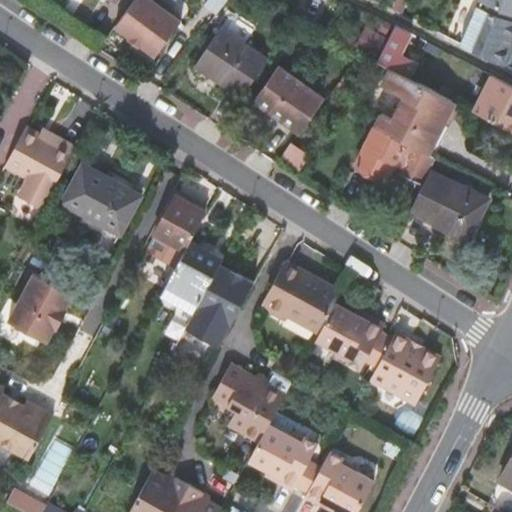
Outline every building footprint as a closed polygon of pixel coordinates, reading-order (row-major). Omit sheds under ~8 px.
[(147,8),(177,24),(179,21),(150,0),(132,0),(132,1),(147,8)] [(174,0),(198,14),(204,6),(194,0),(174,0)] [(217,14),(227,0),(194,0),(204,6),(217,14)] [(511,13),(481,0),(480,0),(478,5),(511,19),(511,13)] [(511,0),(481,0),(511,13),(511,0)] [(113,26),(126,35),(136,22),(147,8),(132,1),(113,26)] [(511,19),(478,5),(462,44),(507,67),(511,55),(511,46),(511,42),(511,19)] [(153,56),(177,24),(147,8),(136,22),(126,35),(129,37),(139,45),(153,56)] [(391,67),(404,74),(411,77),(418,64),(401,56),(412,33),(396,25),(378,60),(391,67)] [(214,42),(263,67),(269,59),(222,29),(214,42)] [(136,48),(139,45),(129,37),(126,41),(136,48)] [(197,68),(243,98),(263,67),(214,42),(197,68)] [(275,74),(279,67),(275,64),(269,71),(275,74)] [(275,74),(271,79),(257,100),(295,127),(317,95),(318,94),(279,67),(275,74)] [(467,135),(479,112),(411,77),(404,74),(391,67),(382,85),(405,96),(394,118),(383,113),(376,126),(414,145),(417,147),(434,155),(450,126),(467,135)] [(266,75),(271,79),(275,74),(269,71),(266,75)] [(486,113),(511,126),(511,92),(499,86),(486,113)] [(6,165),(29,178),(50,138),(41,133),(27,125),(6,165)] [(417,147),(414,145),(376,126),(358,164),(387,179),(396,163),(404,167),(401,172),(424,183),(431,170),(437,157),(434,155),(417,147)] [(437,157),(457,167),(473,137),(467,135),(450,126),(434,155),(437,157)] [(50,138),(52,133),(43,128),(41,133),(50,138)] [(60,143),(62,139),(52,133),(50,138),(60,143)] [(52,190),(75,146),(62,139),(60,143),(50,138),(29,178),(19,195),(43,207),(52,190)] [(299,167),(309,150),(293,140),(283,157),(299,167)] [(97,244),(111,251),(141,197),(133,192),(137,185),(110,171),(106,178),(84,166),(63,203),(86,215),(81,223),(102,234),(97,244)] [(434,221),(454,181),(431,170),(424,183),(411,211),(434,221)] [(489,197),(454,181),(434,221),(470,238),(489,197)] [(155,234),(185,250),(187,247),(189,242),(206,212),(174,196),(155,234)] [(187,247),(220,265),(223,259),(189,242),(187,247)] [(194,312),(206,291),(220,265),(187,247),(185,250),(161,294),(194,312)] [(288,314),(321,332),(321,331),(336,303),(344,291),(288,260),(262,306),(285,319),(288,314)] [(23,283),(28,286),(34,273),(30,271),(23,283)] [(34,273),(28,286),(9,322),(48,342),(55,328),(58,329),(71,305),(68,303),(73,294),(34,273)] [(222,347),(257,283),(238,274),(224,300),(206,291),(194,312),(185,329),(192,332),(222,347)] [(321,332),(317,338),(339,351),(336,355),(362,369),(366,362),(382,332),(387,324),(373,316),(370,322),(356,314),(336,303),(321,331),(321,332)] [(359,308),(356,314),(370,322),(373,316),(359,308)] [(189,337),(192,332),(185,329),(182,334),(189,337)] [(382,332),(366,362),(378,369),(394,339),(382,332)] [(397,333),(394,339),(378,369),(372,379),(417,403),(442,358),(424,348),(422,352),(409,345),(411,341),(397,333)] [(182,334),(169,359),(175,363),(189,337),(182,334)] [(424,348),(411,341),(409,345),(422,352),(424,348)] [(229,422),(260,439),(269,423),(275,413),(285,395),(286,393),(269,383),(256,376),(232,363),(214,395),(229,403),(235,394),(242,398),(237,408),(229,422)] [(256,376),(269,383),(269,378),(260,373),(256,376)] [(16,453),(31,461),(55,415),(28,401),(26,406),(20,403),(10,397),(5,394),(6,387),(0,386),(0,449),(10,455),(16,453)] [(229,403),(237,408),(242,398),(235,394),(229,403)] [(260,439),(249,459),(269,469),(283,477),(280,482),(293,489),(294,490),(297,485),(310,460),(319,445),(293,431),(290,435),(269,423),(260,439)] [(54,491),(72,446),(53,439),(36,484),(54,491)] [(323,466),(309,491),(306,497),(308,497),(320,504),(323,499),(337,507),(346,511),(358,511),(366,498),(375,481),(354,470),(357,466),(331,452),(323,466)] [(511,457),(501,479),(511,484),(511,457)] [(317,463),(310,460),(297,485),(303,488),(317,463)] [(323,466),(317,463),(303,488),(309,491),(323,466)] [(219,511),(220,511),(222,507),(213,501),(202,495),(204,491),(178,476),(176,481),(155,469),(130,511),(219,511)] [(283,477),(269,469),(266,475),(280,482),(283,477)] [(9,502),(26,511),(42,511),(46,506),(15,490),(9,502)] [(202,495),(213,501),(211,495),(204,491),(202,495)] [(323,499),(320,504),(334,511),(337,507),(323,499)]
